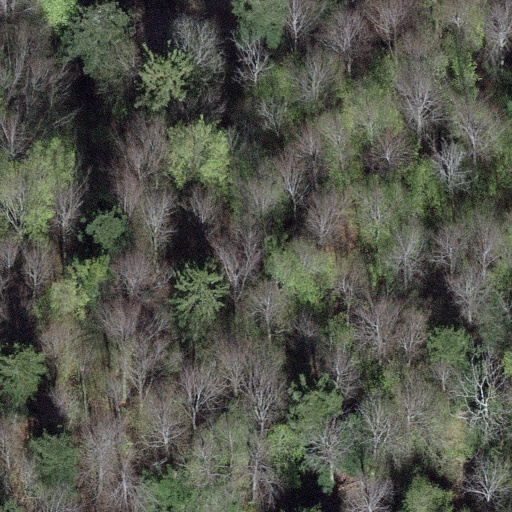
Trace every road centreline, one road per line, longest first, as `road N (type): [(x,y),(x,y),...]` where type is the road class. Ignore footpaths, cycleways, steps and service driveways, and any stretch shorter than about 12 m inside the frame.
road 1 (track): [(0,12),(511,32)]
road 2 (track): [(511,458),(294,511)]
